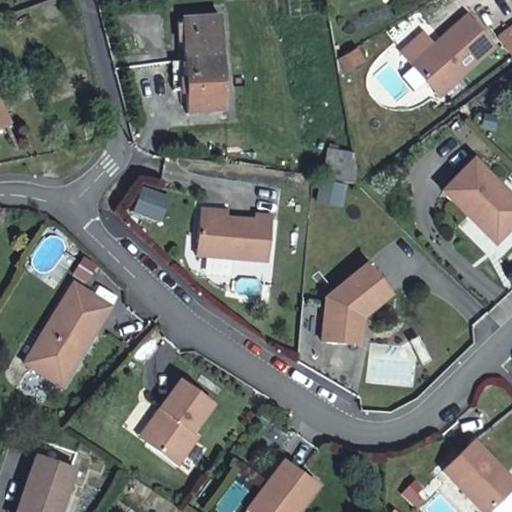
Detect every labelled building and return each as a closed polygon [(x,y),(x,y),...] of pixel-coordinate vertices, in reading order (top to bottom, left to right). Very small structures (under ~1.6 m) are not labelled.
[(183,118),(223,116),(218,19),(180,21),(183,118)] [(402,59),(413,71),(441,102),(497,53),(469,21),(434,52),(424,40),(402,59)] [(511,35),(501,44),(511,58),(511,35)] [(342,75),(366,62),(358,47),(334,61),(342,75)] [(357,188),(351,156),(323,153),(320,181),(352,187),(357,188)] [(511,235),(511,203),(474,167),(443,199),(472,226),(475,222),(480,227),(481,235),(497,250),(511,235)] [(200,216),(200,223),(227,225),(228,219),(200,216)] [(227,225),(200,223),(196,263),(268,269),(272,223),(255,222),(254,227),(227,225)] [(79,258),(72,280),(89,286),(96,264),(79,258)] [(392,304),(366,273),(326,308),(322,351),(362,356),(363,338),(359,333),(392,304)] [(76,367),(108,315),(72,292),(24,370),(60,393),(70,377),(67,375),(71,368),(76,367)] [(70,377),(76,367),(71,368),(67,375),(70,377)] [(213,412),(180,389),(159,418),(166,423),(145,451),(176,473),(197,444),(193,441),(213,412)] [(145,451),(166,423),(159,418),(139,447),(145,451)] [(511,486),(476,451),(446,481),(477,511),(503,511),(511,504),(511,486)] [(39,461),(26,495),(31,498),(25,511),(64,511),(79,476),(39,461)] [(284,469),(251,511),(305,511),(319,495),(284,469)] [(25,511),(31,498),(26,495),(19,511),(25,511)]
